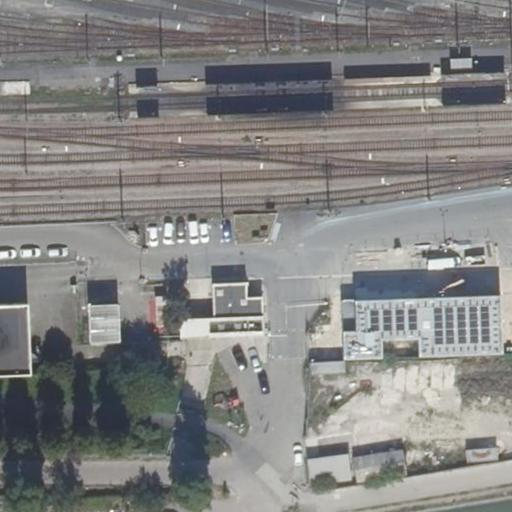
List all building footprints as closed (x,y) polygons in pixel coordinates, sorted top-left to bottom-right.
[(0,375),(29,375),(28,304),(0,304),(0,375)] [(371,361),(347,362),(348,373),(379,373),(378,361),(371,361)] [(342,362),(308,363),(309,375),(342,373),(342,362)] [(400,449),(350,457),(354,484),(404,475),(400,449)] [(343,455),(302,461),(306,487),(348,481),(343,455)]
